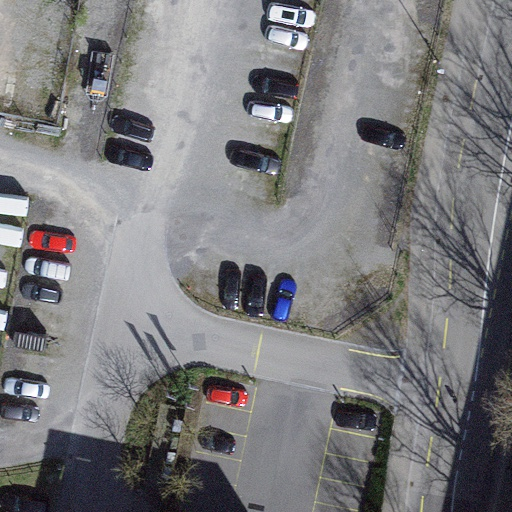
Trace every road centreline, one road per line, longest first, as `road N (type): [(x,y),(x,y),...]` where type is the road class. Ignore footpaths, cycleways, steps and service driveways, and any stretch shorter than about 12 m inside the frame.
road 1 (unknown): [(307,367),(130,327),(112,308),(110,231),(86,211),(0,196)]
road 2 (tertiary): [(459,511),(511,243)]
